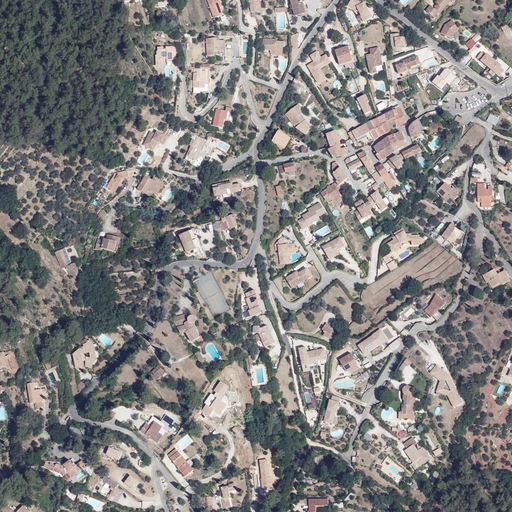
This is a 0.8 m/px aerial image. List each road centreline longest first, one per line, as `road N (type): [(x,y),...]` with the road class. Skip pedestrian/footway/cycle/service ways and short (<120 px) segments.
road 1 (residential): [(346,457),(398,350),(453,309),(479,251),(479,212),(466,190),(468,166),(489,128),(465,114)]
road 2 (residential): [(147,454),(128,434),(78,413),(76,404),(152,323),(170,264),(243,265),(256,241)]
road 3 (unknown): [(161,284),(108,326),(85,275)]
